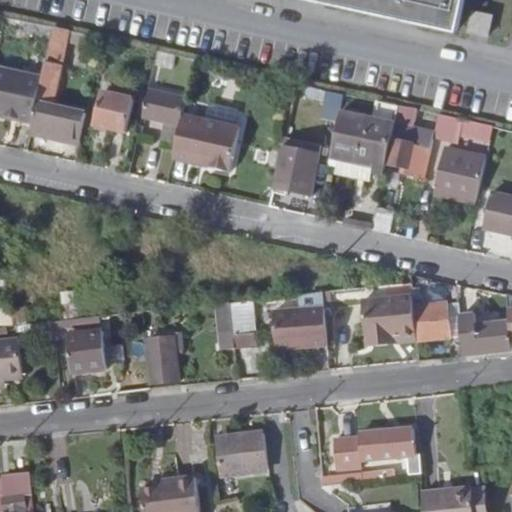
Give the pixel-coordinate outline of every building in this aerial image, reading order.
[(334,0),(457,27),(463,0),(334,0)] [(486,35),(490,16),(471,12),(467,30),(486,35)] [(56,27),(26,20),(23,34),(53,41),(56,27)] [(81,142),(88,113),(53,104),(68,41),(103,49),(105,38),(56,27),(45,76),(35,121),(33,131),(81,142)] [(198,59),(193,81),(203,83),(208,61),(198,59)] [(0,106),(20,111),(19,117),(35,121),(45,76),(0,66),(0,106)] [(346,94),(292,82),(290,91),(319,97),(315,115),(340,120),(343,109),(346,94)] [(128,133),(136,101),(102,93),(94,125),(128,133)] [(147,99),(142,123),(181,132),(186,110),(187,108),(147,99)] [(401,117),(436,125),(438,113),(404,105),(401,117)] [(181,132),(177,150),(213,158),(212,163),(233,168),(243,124),(186,110),(181,132)] [(436,125),(434,133),(443,136),(445,130),(458,133),(462,118),(438,113),(436,125)] [(342,114),(332,154),(385,167),(394,126),(342,114)] [(462,118),(458,133),(487,140),(491,125),(462,118)] [(402,166),(407,143),(421,146),(424,134),(401,129),(398,141),(394,140),(389,163),(402,166)] [(277,145),(268,187),(280,190),(305,196),(315,154),(317,145),(307,143),(305,152),(277,145)] [(474,199),(484,155),(443,145),(433,190),(474,199)] [(213,158),(177,150),(176,154),(212,163),(213,158)] [(385,167),(332,154),(329,169),(382,181),(385,167)] [(511,240),(511,195),(491,190),(479,231),(511,240)] [(393,209),(376,205),(372,227),(388,230),(393,209)] [(76,317),(75,292),(60,293),(61,318),(76,317)] [(235,331),(256,330),(253,297),(232,300),(235,331)] [(236,341),(235,331),(232,300),(219,301),(223,342),(236,341)] [(446,301),(415,304),(418,337),(448,334),(446,301)] [(365,307),(367,338),(409,334),(409,338),(418,337),(415,304),(415,303),(365,307)] [(327,343),(324,305),(274,310),(279,348),(327,343)] [(474,311),(459,312),(463,354),(511,348),(511,342),(510,320),(475,323),(474,311)] [(0,324),(0,365),(3,365),(24,363),(20,323),(0,324)] [(104,368),(101,330),(65,334),(70,372),(104,368)] [(235,331),(236,341),(256,340),(256,330),(235,331)] [(144,335),(149,382),(175,380),(171,333),(144,335)] [(367,342),(409,338),(409,334),(367,338),(367,342)] [(507,417),(505,397),(472,400),(474,420),(507,417)] [(326,407),(311,408),(314,438),(329,437),(326,407)] [(215,441),(218,472),(265,468),(260,430),(245,431),(245,438),(215,441)] [(418,469),(417,452),(409,453),(407,435),(368,438),(369,443),(357,443),(359,471),(371,470),(371,462),(403,459),(404,470),(418,469)] [(191,476),(173,477),(174,484),(169,484),(170,503),(192,500),(191,476)] [(154,479),(154,485),(169,484),(168,477),(154,479)] [(469,484),(471,511),(482,511),(479,483),(469,484)] [(138,506),(170,503),(169,484),(154,485),(136,486),(138,506)] [(471,511),(469,484),(449,486),(451,511),(471,511)] [(451,511),(449,486),(420,489),(422,511),(451,511)] [(0,511),(23,511),(21,489),(0,491),(0,511)] [(193,511),(192,500),(170,503),(138,506),(138,511),(193,511)]
